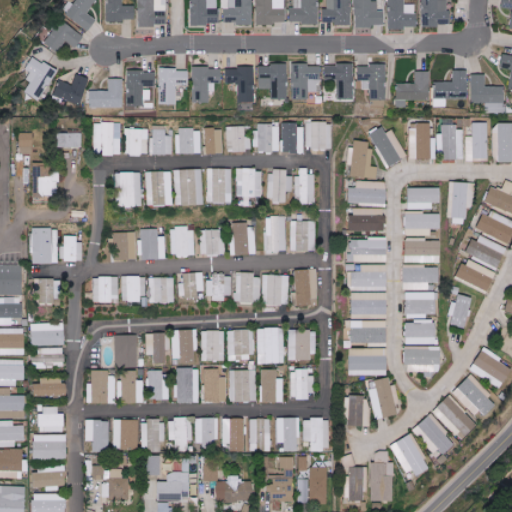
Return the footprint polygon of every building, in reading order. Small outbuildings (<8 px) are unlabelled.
[(97,20),(87,14),(96,0),(76,0),(67,16),(90,31),(97,20)] [(122,0),(107,0),(107,21),(135,22),(135,6),(123,5),(122,0)] [(166,26),(166,0),(138,0),(138,26),(166,26)] [(191,0),(192,25),(220,25),(219,0),(191,0)] [(222,0),(224,25),(254,23),(252,0),(222,0)] [(284,0),(255,0),(256,24),(285,24),(284,0)] [(290,8),(290,23),(318,24),(318,0),(300,0),(301,8),(290,8)] [(327,0),(327,9),(322,9),(323,24),(351,24),(350,0),(327,0)] [(372,0),(354,0),(355,27),(385,26),(385,10),(378,11),(378,1),(373,1),(372,0)] [(388,0),(389,29),(416,28),(416,4),(406,5),(405,0),(388,0)] [(422,0),(421,26),(449,26),(449,0),(422,0)] [(511,0),(502,0),(502,8),(511,8),(511,16),(511,29),(511,0)] [(59,52),(67,41),(77,48),(85,37),(62,21),(46,44),(59,52)] [(501,69),(511,70),(510,89),(511,89),(511,55),(503,55),(501,69)] [(57,71),(33,56),(25,69),(32,74),(22,91),(38,102),(57,71)] [(271,100),(287,99),(287,64),(259,65),(259,88),(271,88),(271,100)] [(319,65),(292,64),(291,99),(307,100),(308,92),(319,92),(319,65)] [(337,99),(353,100),(354,65),(324,64),(324,79),(338,80),(337,99)] [(387,65),(357,65),(357,81),(361,81),(361,89),(369,89),(369,99),(386,100),(387,65)] [(210,103),(210,91),(215,91),(216,83),(222,83),(223,68),(193,67),(193,102),(210,103)] [(255,67),(226,67),(227,83),(238,82),(238,103),(255,103),(255,67)] [(189,69),(160,69),(159,104),(177,105),(177,85),(189,85),(189,69)] [(454,82),(435,82),(435,106),(447,107),(447,99),(467,99),(468,71),(454,70),(454,82)] [(156,71),(127,71),(127,107),(144,107),(144,100),(150,100),(150,88),(155,88),(156,71)] [(397,83),(396,107),(406,107),(407,99),(430,100),(430,72),(415,71),(415,84),(397,83)] [(54,96),(80,105),(89,79),(76,74),(72,85),(59,80),(54,96)] [(486,86),(486,75),(472,74),(471,103),(487,103),(486,114),(505,114),(506,87),(486,86)] [(91,108),(123,107),(123,79),(109,79),(109,91),(90,91),(91,108)] [(120,155),(121,123),(101,122),(100,155),(120,155)] [(306,122),(306,149),(333,149),(332,122),(306,122)] [(464,158),(463,126),(442,126),(442,136),(431,136),(431,123),(410,123),(410,159),(436,159),(435,152),(450,152),(450,158),(464,158)] [(488,159),(488,123),(474,123),(473,137),(466,136),(466,146),(472,147),(472,159),(488,159)] [(258,124),(257,149),(279,150),(280,125),(258,124)] [(304,153),(304,124),(283,124),(283,153),(304,153)] [(511,124),(498,124),(498,135),(496,135),(495,161),(511,160),(511,124)] [(173,154),(172,136),(166,136),(166,126),(153,126),(153,138),(149,138),(149,155),(173,154)] [(246,126),(227,127),(228,152),(252,151),(251,137),(246,137),(246,126)] [(386,133),(383,127),(371,133),(387,168),(407,158),(394,130),(386,133)] [(127,155),(148,155),(148,129),(128,129),(127,155)] [(201,129),(177,129),(177,154),(201,153),(201,129)] [(223,129),(205,129),(206,154),(224,154),(223,129)] [(33,155),(34,133),(21,133),(20,154),(33,155)] [(65,133),(65,148),(82,148),(82,133),(65,133)] [(350,177),(378,178),(378,166),(370,166),(371,141),(354,141),(354,148),(347,148),(347,166),(351,166),(350,177)] [(34,195),(41,195),(41,200),(52,200),(52,194),(58,194),(58,179),(51,179),(51,166),(34,166),(34,195)] [(231,203),(232,169),(208,168),(207,203),(231,203)] [(315,174),(308,174),(308,168),(295,168),(296,204),(316,203),(315,174)] [(173,170),(174,205),(203,205),(202,169),(173,170)] [(236,169),(237,196),(243,196),(243,206),(249,206),(248,197),(262,197),(261,169),(236,169)] [(290,191),(291,171),(268,170),(267,201),(286,201),(286,191),(290,191)] [(170,171),(144,172),(146,206),(171,205),(170,171)] [(140,172),(114,173),(115,208),(141,207),(140,172)] [(503,191),(493,187),(486,203),(511,213),(511,182),(507,180),(503,191)] [(348,187),(348,203),(386,204),(387,181),(356,181),(356,188),(348,187)] [(465,207),(473,208),(475,183),(454,182),(452,219),(464,220),(465,207)] [(441,188),(408,188),(408,210),(432,209),(432,203),(441,203),(441,188)] [(350,231),(384,231),(384,208),(351,208),(350,231)] [(484,214),(477,229),(510,244),(511,239),(511,220),(496,213),(494,219),(484,214)] [(441,229),(441,214),(406,214),(405,236),(431,236),(431,229),(441,229)] [(286,216),(265,216),(265,251),(286,251),(286,216)] [(315,251),(316,221),(290,221),(290,250),(315,251)] [(234,255),(256,255),(255,224),(234,225),(234,255)] [(171,228),(172,256),(195,255),(194,227),(171,228)] [(32,264),(58,264),(58,228),(32,229),(32,264)] [(139,260),(166,259),(165,236),(158,237),(158,229),(141,229),(141,239),(139,239),(139,260)] [(224,230),(200,230),(201,255),(224,254),(224,230)] [(135,233),(114,233),(114,260),(135,260),(135,233)] [(469,255),(500,268),(508,247),(477,235),(469,255)] [(77,236),(64,236),(64,262),(84,261),(83,242),(77,242),(77,236)] [(387,239),(349,238),(348,262),(387,262),(387,239)] [(441,263),(441,240),(406,239),(405,262),(441,263)] [(489,292),(497,273),(467,258),(458,278),(489,292)] [(0,295),(23,295),(22,265),(0,265),(0,295)] [(388,265),(361,265),(361,272),(348,272),(348,287),(388,288),(388,265)] [(439,283),(440,266),(404,266),(403,290),(429,290),(429,283),(439,283)] [(319,304),(318,270),(297,270),(297,293),(293,293),(293,305),(319,304)] [(199,291),(205,291),(205,273),(185,273),(185,283),(179,283),(180,298),(199,298),(199,291)] [(262,274),(236,274),(235,302),(261,303),(262,274)] [(232,298),(232,276),(209,275),(209,298),(232,298)] [(290,275),(264,275),(263,305),(289,305),(290,275)] [(147,300),(147,276),(123,277),(124,300),(147,300)] [(120,302),(120,278),(95,277),(95,301),(120,302)] [(176,303),(175,278),(150,278),(150,303),(176,303)] [(62,279),(35,279),(35,294),(42,294),(42,304),(62,304),(62,279)] [(388,293),(352,292),(352,314),(388,315),(388,293)] [(406,292),(405,318),(427,319),(427,314),(437,314),(438,293),(406,292)] [(457,303),(452,302),(449,325),(467,328),(472,297),(458,295),(457,303)] [(0,297),(0,325),(12,325),(12,318),(23,318),(23,298),(0,297)] [(405,344),(437,345),(437,321),(406,321),(405,344)] [(32,346),(65,345),(64,323),(32,324),(32,346)] [(0,355),(24,355),(24,328),(0,328),(0,355)] [(283,328),(257,329),(258,364),(284,363),(283,328)] [(180,359),(180,363),(196,363),(196,330),(179,330),(179,336),(171,336),(172,359),(180,359)] [(227,330),(228,359),(253,359),(252,330),(227,330)] [(202,361),(224,361),(224,331),(201,331),(202,361)] [(314,331),(288,331),(288,361),(314,361),(314,331)] [(147,355),(154,354),(155,364),(166,363),(166,351),(170,350),(169,333),(146,334),(147,355)] [(115,335),(116,368),(138,367),(137,335),(115,335)] [(406,348),(406,372),(441,371),(440,347),(406,348)] [(498,380),(504,384),(511,370),(511,368),(500,362),(503,358),(484,347),(470,371),(495,384),(498,380)] [(38,348),(38,355),(45,355),(45,367),(64,367),(64,348),(38,348)] [(388,375),(388,349),(349,349),(350,371),(365,371),(365,376),(388,375)] [(24,380),(25,360),(0,359),(0,386),(16,386),(16,380),(24,380)] [(199,368),(177,368),(178,403),(199,403),(199,368)] [(220,369),(205,369),(205,402),(226,402),(226,377),(220,377),(220,369)] [(256,402),(256,370),(231,370),(230,401),(256,402)] [(277,379),(277,370),(262,370),(262,402),(283,403),(284,379),(277,379)] [(314,376),(309,376),(309,370),(290,370),(290,400),(313,400),(314,376)] [(169,371),(148,372),(148,400),(169,400),(169,371)] [(115,403),(115,372),(92,372),(91,383),(86,383),(86,403),(115,403)] [(143,403),(144,380),(137,380),(137,372),(121,372),(120,403),(143,403)] [(480,410),(486,416),(496,405),(489,399),(492,395),(471,375),(458,389),(471,401),(466,407),(475,415),(480,410)] [(35,397),(65,396),(65,378),(34,379),(35,397)] [(376,381),(378,388),(370,390),(377,420),(399,415),(396,404),(401,403),(397,384),(392,385),(390,378),(376,381)] [(10,396),(10,388),(0,388),(0,418),(26,418),(26,396),(10,396)] [(448,427),(451,424),(464,438),(478,426),(449,395),(433,411),(448,427)] [(346,426),(370,427),(371,397),(347,396),(346,426)] [(58,407),(40,407),(40,430),(65,430),(64,414),(58,414),(58,407)] [(444,455),(457,443),(430,414),(418,426),(444,455)] [(217,418),(197,418),(198,448),(218,447),(217,418)] [(245,452),(245,419),(223,418),(222,443),(230,443),(230,451),(245,452)] [(276,443),(284,443),(284,451),(299,451),(298,418),(275,418),(276,443)] [(270,419),(249,420),(250,452),(271,451),(270,419)] [(329,419),(303,419),(303,441),(309,441),(309,451),(330,450),(329,419)] [(25,425),(14,426),(14,420),(0,420),(0,447),(16,447),(15,441),(25,441),(25,425)] [(109,420),(86,420),(86,441),(93,441),(92,452),(108,452),(109,420)] [(113,449),(138,449),(139,420),(114,420),(113,449)] [(141,421),(142,450),(161,450),(161,441),(166,441),(165,420),(141,421)] [(189,451),(188,441),(191,441),(191,420),(169,421),(169,443),(175,443),(175,452),(189,451)] [(430,468),(424,459),(409,434),(390,445),(407,473),(413,469),(417,476),(430,468)] [(34,435),(33,459),(67,459),(67,435),(34,435)] [(0,448),(0,478),(23,479),(24,449),(0,448)] [(371,501),(394,501),(394,463),(388,463),(388,451),(375,451),(375,462),(372,462),(371,501)] [(161,455),(146,456),(147,475),(161,475),(161,455)] [(367,467),(355,467),(355,455),(344,455),(344,467),(350,467),(350,476),(345,476),(345,500),(364,500),(364,492),(367,492),(367,467)] [(308,456),(298,456),(299,471),(308,471),(308,456)] [(272,477),(271,509),(282,509),(282,502),(293,502),(294,457),(280,457),(280,477),(272,477)] [(205,482),(218,481),(218,462),(204,462),(205,482)] [(66,487),(65,465),(34,466),(35,488),(66,487)] [(104,466),(93,466),(93,478),(104,478),(104,466)] [(327,467),(310,468),(311,501),(328,501),(327,467)] [(129,478),(123,478),(123,469),(109,469),(108,483),(103,483),(102,498),(129,499),(129,478)] [(191,499),(190,472),(167,473),(168,481),(158,481),(159,500),(191,499)] [(218,501),(252,502),(253,482),(240,481),(240,476),(229,476),(229,482),(218,481),(218,501)] [(309,479),(298,479),(297,502),(309,503),(309,479)] [(0,511),(25,511),(25,487),(0,486),(0,511)] [(66,511),(66,493),(32,494),(32,511),(66,511)] [(171,511),(172,502),(159,502),(158,511),(171,511)]
